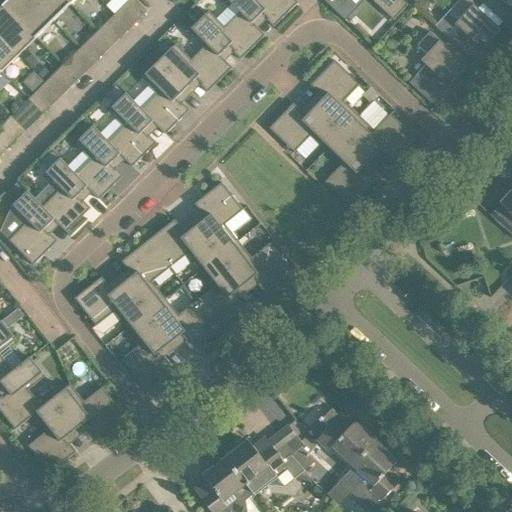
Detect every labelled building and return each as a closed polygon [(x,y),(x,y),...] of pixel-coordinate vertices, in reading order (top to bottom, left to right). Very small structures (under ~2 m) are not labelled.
[(31,0),(9,0),(4,6),(36,39),(53,22),(31,0)] [(65,0),(31,0),(53,22),(71,5),(65,0)] [(130,0),(125,5),(140,20),(147,13),(134,0),(130,0)] [(227,0),(240,13),(252,24),(262,14),(268,19),(267,21),(274,28),(298,4),(294,0),(227,0)] [(407,6),(400,0),(323,0),(336,11),(346,0),(370,0),(383,12),(392,21),(407,6)] [(500,30),(467,0),(459,0),(451,9),(460,18),(455,24),(459,29),(449,40),(478,66),(492,51),(486,46),(500,30)] [(511,0),(486,0),(483,4),(511,30),(511,28),(511,0)] [(4,6),(0,9),(0,36),(19,56),(36,39),(4,6)] [(265,36),(252,24),(240,13),(224,28),(209,12),(191,30),(207,45),(219,57),(219,56),(229,46),(235,52),(234,53),(241,60),(265,36)] [(112,47),(119,40),(105,25),(97,32),(112,47)] [(97,32),(90,39),(105,54),(112,47),(97,32)] [(466,66),(429,32),(417,45),(426,55),(421,61),(425,65),(415,76),(444,103),(458,87),(452,82),(466,66)] [(0,36),(0,71),(2,73),(19,56),(0,36)] [(232,69),(219,56),(219,57),(207,45),(191,60),(176,45),(159,62),(186,89),(196,79),(202,85),(201,86),(208,93),(232,69)] [(78,81),(85,74),(70,59),(63,66),(78,81)] [(325,97),(315,108),(343,134),(359,117),(344,102),(360,85),(335,61),(311,86),(318,93),(319,92),(325,97)] [(153,121),(153,122),(165,135),(190,111),(182,104),(181,105),(176,100),(186,89),(159,62),(142,79),(157,94),(142,110),(153,121)] [(56,73),(70,88),(78,81),(63,66),(56,73)] [(119,101),(125,95),(118,88),(112,94),(119,101)] [(43,115),(50,108),(36,93),(28,100),(43,115)] [(153,121),(142,110),(126,94),(125,95),(119,101),(109,111),(124,127),(109,142),(121,154),(120,155),(132,168),(157,144),(149,136),(148,138),(143,132),(153,122),(153,121)] [(28,100),(21,107),(36,122),(43,115),(28,100)] [(343,134),(315,108),(305,118),(299,113),(301,111),(293,104),(269,129),(294,153),(310,137),(326,151),(343,134)] [(375,132),(359,117),(343,134),(370,160),(380,150),(386,155),(384,157),(392,164),(416,139),(391,115),(375,132)] [(84,135),(91,128),(84,121),(77,128),(84,135)] [(0,140),(9,149),(16,142),(1,127),(0,128),(0,140)] [(88,187),(87,188),(99,200),(124,176),(116,169),(115,170),(110,165),(120,155),(121,154),(109,142),(93,127),(91,128),(84,135),(76,144),(91,160),(76,175),(88,187)] [(343,134),(326,151),(341,166),(325,183),(350,207),(374,182),(367,175),(366,176),(360,171),(370,160),(343,134)] [(0,140),(0,154),(1,156),(9,149),(0,140)] [(45,160),(52,167),(60,159),(53,152),(45,160)] [(88,187),(76,175),(60,159),(52,167),(43,177),(58,192),(43,208),(55,219),(54,220),(66,233),(91,209),(83,202),(82,203),(77,197),(87,188),(88,187)] [(196,227),(219,257),(238,242),(225,225),(243,211),(222,183),(195,205),(201,213),(202,212),(207,218),(196,227)] [(17,203),(27,192),(20,184),(9,195),(17,203)] [(511,185),(506,192),(509,195),(489,216),(511,237),(511,185)] [(44,230),(54,220),(55,219),(43,208),(27,192),(17,203),(10,209),(25,225),(9,241),(33,266),(58,242),(50,234),(49,236),(44,230)] [(201,272),(219,257),(196,227),(184,236),(180,230),(181,229),(175,221),(148,241),(170,269),(187,255),(201,272)] [(134,275),(123,284),(146,314),(165,299),(152,282),(170,269),(148,241),(122,262),(128,270),(129,269),(134,275)] [(219,257),(243,287),(254,278),(259,284),(258,285),(264,293),(291,272),(270,244),(252,259),(238,242),(219,257)] [(243,287),(219,257),(201,272),(214,288),(196,302),(218,330),(244,309),(238,301),(236,302),(232,296),(243,287)] [(128,329),(146,314),(123,284),(111,293),(107,287),(108,286),(102,278),(75,299),(96,326),(114,312),(128,329)] [(146,314),(170,344),(181,335),(186,341),(185,342),(191,350),(218,330),(196,302),(179,316),(165,299),(146,314)] [(17,309),(1,321),(7,329),(23,317),(17,309)] [(146,314),(128,329),(141,346),(123,360),(144,387),(171,366),(165,358),(163,359),(159,353),(170,344),(146,314)] [(0,383),(1,383),(0,382),(0,381),(13,371),(0,355),(0,353),(17,341),(7,329),(1,321),(0,322),(0,383)] [(30,358),(13,371),(0,381),(0,382),(1,383),(9,394),(3,399),(2,397),(0,398),(0,411),(15,430),(33,416),(37,413),(36,412),(42,408),(28,391),(46,377),(30,358)] [(51,400),(75,431),(87,422),(92,428),(90,429),(97,437),(124,415),(102,388),(84,402),(70,385),(51,400)] [(51,400),(42,408),(36,412),(37,413),(33,416),(46,432),(28,447),(50,474),(77,453),(70,445),(69,446),(64,440),(75,431),(51,400)] [(353,467),(376,442),(355,422),(351,427),(332,409),(309,434),(328,452),(332,448),(353,467)] [(289,426),(279,434),(294,453),(292,455),(307,469),(314,462),(301,448),(304,445),(289,426)] [(225,459),(246,484),(254,494),(265,485),(284,488),(304,472),(307,469),(292,455),(294,453),(279,434),(267,442),(272,448),(261,457),(248,441),(225,459)] [(385,476),(398,462),(376,442),(353,467),(349,471),(333,487),(330,492),(327,494),(336,503),(339,506),(351,493),(370,511),(371,511),(382,502),(396,486),(385,476)] [(202,477),(205,480),(193,490),(201,501),(211,511),(246,511),(245,501),(254,494),(246,484),(225,459),(202,477)]
